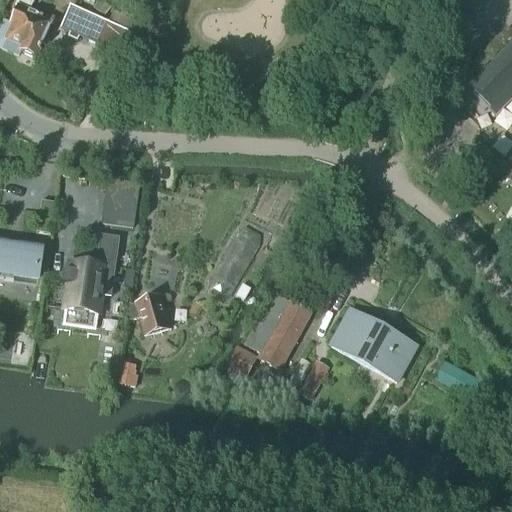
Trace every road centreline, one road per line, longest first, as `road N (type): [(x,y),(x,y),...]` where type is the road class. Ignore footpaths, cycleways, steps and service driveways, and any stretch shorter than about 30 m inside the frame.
road 1 (unclassified): [(359,163),(317,151),(70,138),(35,127),(0,98)]
road 2 (unclassified): [(511,310),(450,230),(359,163)]
road 3 (unclassified): [(359,163),(422,0)]
